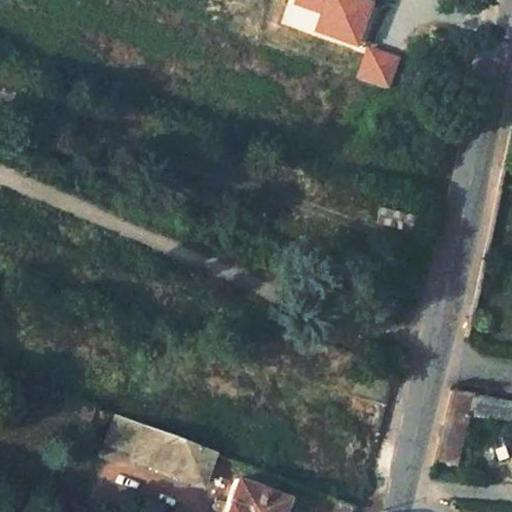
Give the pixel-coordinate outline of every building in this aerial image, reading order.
[(82,404),(53,393),(49,404),(57,406),(56,409),(69,413),(70,411),(78,415),(82,404)] [(455,472),(474,401),(451,398),(433,468),(455,472)] [(511,411),(481,405),(476,421),(511,427),(511,411)] [(104,413),(94,441),(130,454),(128,460),(197,486),(211,453),(104,413)] [(218,511),(278,511),(284,499),(231,479),(218,511)]
